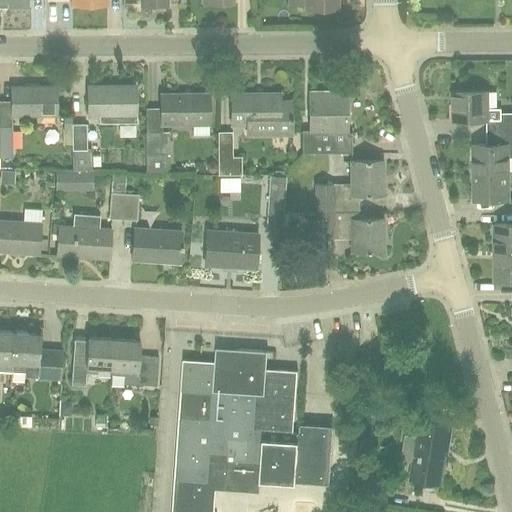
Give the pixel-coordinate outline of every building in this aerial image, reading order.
[(289,0),(290,5),(306,5),(306,9),(338,8),(337,0),(289,0)] [(99,123),(135,122),(135,116),(135,86),(87,87),(87,117),(99,117),(99,123)] [(0,156),(11,157),(10,128),(10,117),(55,116),(55,88),(9,88),(10,102),(0,102),(0,156)] [(245,135),(290,134),(290,103),(280,103),(280,93),(231,93),(231,125),(245,125),(245,135)] [(309,93),(309,130),(302,130),(302,153),(347,152),(346,93),(309,93)] [(501,109),(487,109),(487,93),(453,93),(453,121),(501,122),(501,109)] [(159,125),(208,124),(207,95),(159,95),(159,125)] [(91,148),(87,148),(86,125),(72,126),(72,151),(72,169),(91,169),(91,148)] [(160,132),(145,131),(146,172),(166,172),(166,154),(159,154),(160,132)] [(217,175),(241,174),(241,156),(232,156),(232,131),(217,132),(217,164),(217,171),(217,175)] [(473,146),(473,174),(508,174),(508,155),(508,145),(473,146)] [(350,184),(331,184),(314,184),(314,211),(358,211),(358,195),(382,195),(382,160),(350,160),(350,184)] [(206,164),(206,171),(212,174),(217,171),(217,164),(212,161),(206,164)] [(56,190),(92,190),(92,172),(75,172),(75,169),(55,170),(56,190)] [(1,171),(0,180),(0,183),(14,184),(14,171),(1,171)] [(124,174),(125,174),(112,173),(108,218),(121,219),(124,174)] [(124,193),(125,174),(124,174),(121,219),(136,220),(138,194),(124,193)] [(508,174),(473,174),(473,201),(508,202),(508,174)] [(266,226),(282,227),(286,176),(269,175),(266,226)] [(95,179),(95,184),(97,187),(102,188),(106,185),(106,180),(103,176),(99,176),(95,179)] [(226,178),(226,192),(246,191),(246,177),(226,178)] [(358,218),(358,211),(314,211),(314,237),(332,237),(332,236),(351,236),(351,252),(382,252),(381,218),(358,218)] [(73,213),(72,226),(58,225),(56,255),(108,258),(109,229),(98,228),(99,215),(73,213)] [(0,252),(37,256),(40,225),(0,221),(0,252)] [(511,225),(494,226),(495,254),(511,254),(511,225)] [(178,263),(179,231),(132,227),(130,260),(178,263)] [(253,269),(256,234),(206,230),(203,263),(232,265),(232,267),(253,269)] [(511,254),(495,254),(495,281),(511,280),(511,254)] [(0,371),(10,372),(13,333),(0,331),(0,371)] [(40,334),(13,333),(10,372),(23,373),(23,377),(61,380),(63,351),(40,349),(40,334)] [(73,352),(71,380),(71,385),(84,385),(85,373),(97,374),(98,369),(111,369),(112,369),(113,339),(88,337),(87,353),(73,352)] [(112,369),(111,369),(110,374),(124,375),(123,383),(136,384),(136,385),(156,386),(158,358),(138,356),(139,341),(113,339),(112,369)] [(213,511),(216,490),(260,493),(261,481),(296,483),(296,482),(329,484),(333,426),(300,424),(299,432),(293,432),(297,371),(266,369),(267,351),(235,349),(234,363),(183,360),(172,511),(213,511)] [(377,369),(375,379),(399,383),(400,373),(377,369)] [(60,401),(59,416),(70,416),(70,401),(60,401)] [(8,426),(31,427),(31,416),(9,416),(8,426)] [(159,416),(149,416),(149,424),(159,425),(159,416)] [(448,442),(451,423),(419,418),(416,436),(405,435),(401,460),(413,462),(410,478),(439,483),(446,442),(448,442)]
